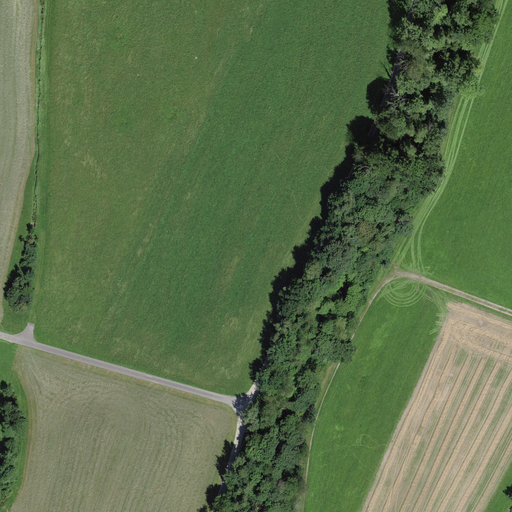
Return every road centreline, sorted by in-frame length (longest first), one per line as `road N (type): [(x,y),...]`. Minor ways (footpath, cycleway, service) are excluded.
road 1 (track): [(214,511),(256,388),(391,85),(415,0)]
road 2 (track): [(511,317),(410,278),(382,290),(322,402),(299,511)]
road 3 (track): [(249,405),(0,334)]
